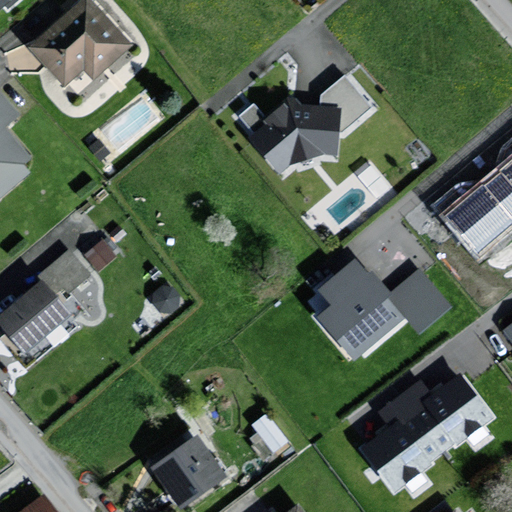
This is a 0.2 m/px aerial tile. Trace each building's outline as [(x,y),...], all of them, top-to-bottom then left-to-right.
[(0,0),(0,8),(9,0),(0,0)] [(131,45),(90,0),(85,0),(34,46),(67,83),(85,67),(95,78),(131,45)] [(20,118),(0,93),(0,199),(30,174),(23,166),(31,159),(7,130),(20,118)] [(289,104),(250,138),(280,175),(291,164),(323,155),(340,157),(343,107),(289,104)] [(104,233),(86,248),(98,264),(117,249),(104,233)] [(356,260),(321,290),(334,305),(321,317),(356,358),(405,316),(419,332),(451,305),(420,270),(393,294),(374,272),(370,275),(356,260)] [(44,280),(0,315),(0,319),(27,353),(73,315),(44,280)] [(389,424),(360,446),(395,493),(497,418),(462,371),(432,393),(422,379),(379,411),(389,424)] [(224,475),(198,438),(155,469),(182,506),(224,475)] [(57,511),(47,497),(25,511),(57,511)]
